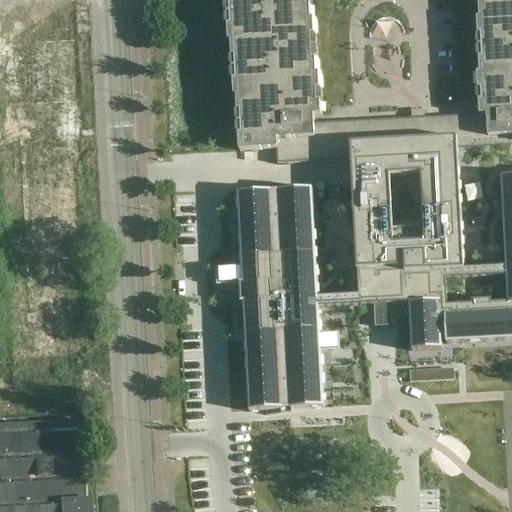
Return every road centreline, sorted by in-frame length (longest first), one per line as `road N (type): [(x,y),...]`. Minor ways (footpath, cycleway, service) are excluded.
road 1 (tertiary): [(142,511),(115,0)]
road 2 (residential): [(355,39),(361,99),(414,102),(423,93),(417,34)]
